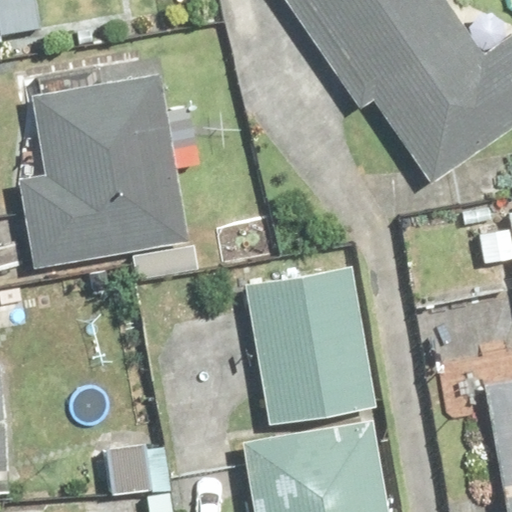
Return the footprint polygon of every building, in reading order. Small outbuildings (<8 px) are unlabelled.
[(375,101),(433,185),(511,131),(511,39),(490,55),(452,0),(283,0),(359,111),(375,101)] [(159,76),(35,100),(49,176),(19,182),(37,272),(192,241),(159,76)] [(351,272),(249,289),(270,422),(372,406),(351,272)] [(511,511),(511,385),(490,389),(511,511)] [(390,511),(375,425),(244,448),(255,511),(390,511)] [(171,451),(109,451),(109,488),(171,488),(171,451)]
